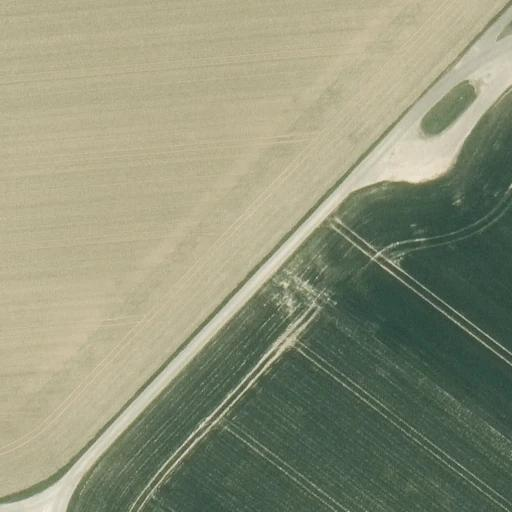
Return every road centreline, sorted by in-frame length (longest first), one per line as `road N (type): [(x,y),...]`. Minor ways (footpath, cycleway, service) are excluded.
road 1 (track): [(39,511),(294,249)]
road 2 (track): [(447,86),(294,249)]
road 3 (track): [(396,140),(420,158),(452,143),(511,78),(490,58)]
